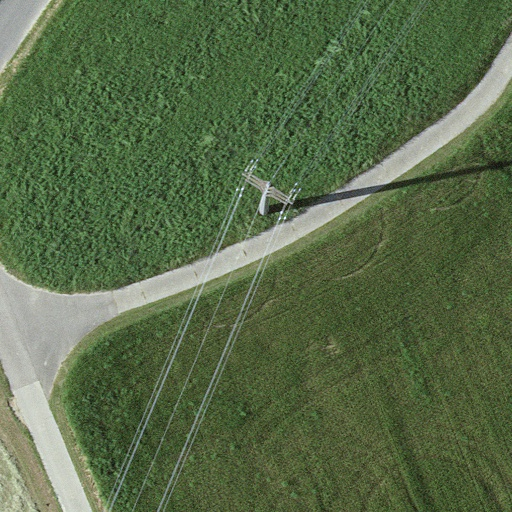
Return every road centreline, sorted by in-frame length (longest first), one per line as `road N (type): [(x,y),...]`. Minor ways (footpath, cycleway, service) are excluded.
road 1 (track): [(511,60),(490,98),(277,239),(10,345)]
road 2 (track): [(80,511),(0,318)]
